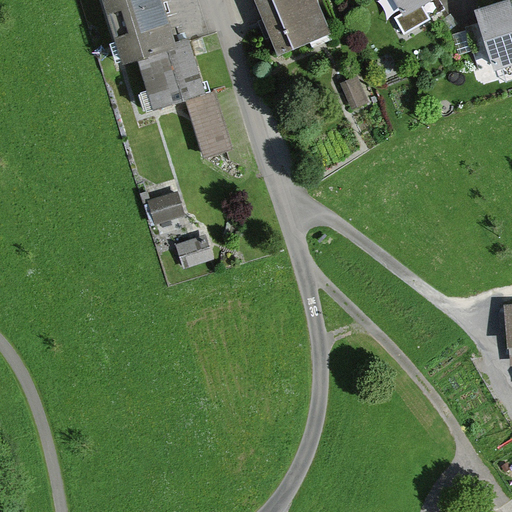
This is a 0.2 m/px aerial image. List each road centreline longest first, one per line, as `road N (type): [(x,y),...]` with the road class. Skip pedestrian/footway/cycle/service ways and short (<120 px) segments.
road 1 (residential): [(276,190),(319,323),(321,391),(307,451),(278,511)]
road 2 (track): [(504,511),(438,401),(298,258)]
road 3 (residential): [(511,376),(458,313),(276,190)]
road 4 (residential): [(217,0),(276,190)]
road 5 (track): [(0,343),(31,397),(62,511)]
